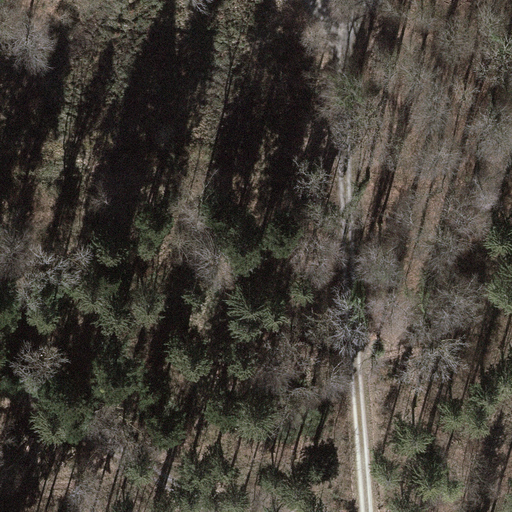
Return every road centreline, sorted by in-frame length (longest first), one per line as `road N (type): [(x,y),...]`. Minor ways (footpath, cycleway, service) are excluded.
road 1 (track): [(366,511),(345,0)]
road 2 (track): [(0,379),(216,511)]
